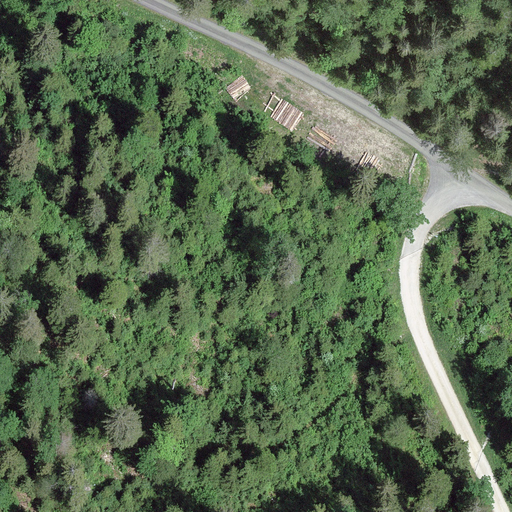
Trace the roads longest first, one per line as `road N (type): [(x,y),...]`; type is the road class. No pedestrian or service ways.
road 1 (unclassified): [(511,206),(294,67),(149,0)]
road 2 (track): [(502,511),(412,314),(412,247),(431,206),(463,172)]
